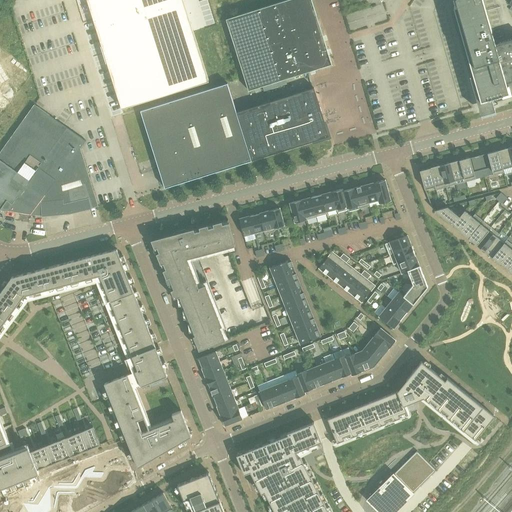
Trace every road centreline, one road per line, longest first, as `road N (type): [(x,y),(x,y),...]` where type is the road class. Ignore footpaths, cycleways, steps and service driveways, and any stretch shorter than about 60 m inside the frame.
road 1 (residential): [(215,444),(376,380),(395,365),(446,298),(415,219)]
road 2 (residential): [(129,225),(215,444)]
road 3 (unclassified): [(69,0),(137,223)]
road 4 (unclassified): [(227,197),(391,154)]
road 5 (residential): [(98,511),(215,444)]
road 6 (unclassified): [(2,252),(129,225)]
road 7 (residential): [(415,219),(294,253)]
road 8 (unclassified): [(391,154),(511,121)]
road 9 (residential): [(294,253),(246,267),(227,197)]
